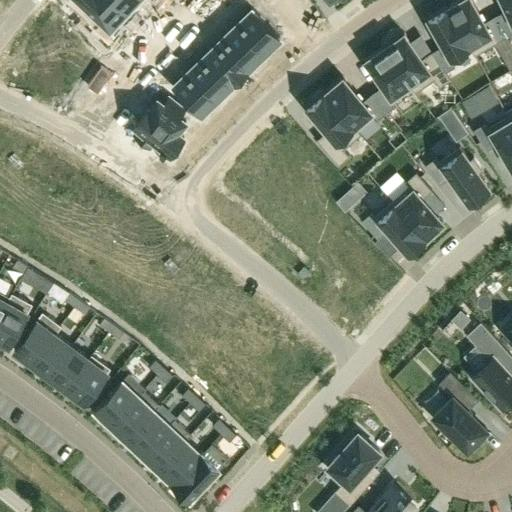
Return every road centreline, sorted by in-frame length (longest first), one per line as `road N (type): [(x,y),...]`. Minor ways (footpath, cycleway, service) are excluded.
road 1 (residential): [(356,362),(511,211)]
road 2 (residential): [(0,379),(152,511)]
road 3 (residential): [(356,362),(454,478),(502,473)]
road 4 (residential): [(223,511),(356,362)]
road 5 (unknown): [(277,276),(288,229),(273,95)]
road 6 (residential): [(271,97),(399,0)]
road 7 (residential): [(356,362),(261,258)]
